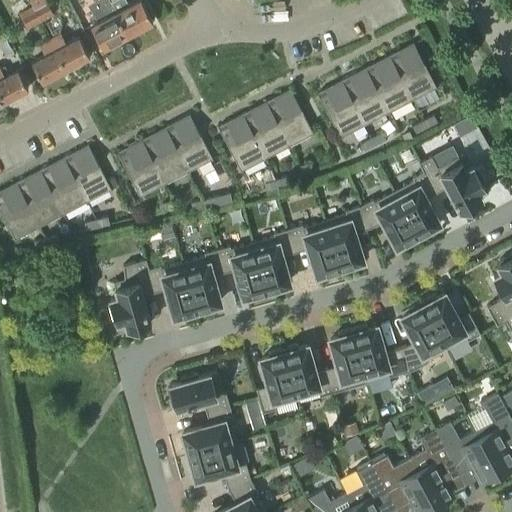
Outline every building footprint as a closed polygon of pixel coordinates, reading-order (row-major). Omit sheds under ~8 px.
[(32,6),(28,0),(23,0),(14,5),(28,29),(40,23),(32,6)] [(45,0),(28,0),(32,6),(40,23),(54,16),(45,0)] [(94,0),(87,4),(96,21),(89,25),(101,48),(125,35),(109,4),(106,0),(94,0)] [(138,0),(135,0),(128,4),(125,0),(112,0),(110,1),(109,0),(106,0),(109,4),(125,35),(150,21),(138,0)] [(87,55),(77,37),(75,38),(70,28),(58,35),(49,39),(64,68),(87,55)] [(49,39),(38,45),(33,48),(38,59),(30,63),(39,81),(64,68),(49,39)] [(390,56),(414,99),(435,88),(412,44),(390,56)] [(390,56),(366,68),(389,112),(414,99),(390,56)] [(0,97),(2,102),(28,88),(18,69),(4,76),(0,67),(0,97)] [(366,68),(342,81),(366,124),(389,112),(366,68)] [(338,138),(366,124),(342,81),(316,94),(338,138)] [(267,101),(289,145),(311,134),(289,90),(267,101)] [(267,101),(243,114),(265,157),(289,145),(267,101)] [(239,171),(265,157),(243,114),(216,127),(239,171)] [(433,114),(422,120),(427,128),(437,123),(433,114)] [(166,127),(188,170),(210,159),(188,115),(166,127)] [(427,128),(422,120),(412,126),(416,134),(427,128)] [(164,183),(188,170),(166,127),(142,139),(164,183)] [(382,131),(371,137),(375,145),(386,139),(382,131)] [(375,145),(371,137),(360,143),(364,151),(375,145)] [(138,197),(164,183),(142,139),(115,153),(138,197)] [(64,157),(86,201),(109,189),(86,145),(64,157)] [(431,155),(420,161),(436,191),(446,185),(460,210),(463,208),(464,211),(480,203),(478,200),(481,199),(477,191),(484,187),(483,184),(485,182),(477,167),(474,169),(473,166),(466,169),(458,155),(437,167),(431,155)] [(64,157),(40,169),(62,213),(86,201),(64,157)] [(414,179),(394,190),(419,236),(432,229),(430,226),(438,222),(425,197),(436,191),(420,161),(419,162),(424,171),(413,177),(414,179)] [(299,166),(301,174),(313,171),(311,162),(299,166)] [(40,169),(16,181),(39,225),(62,213),(40,169)] [(288,176),(276,179),(278,188),(290,184),(288,176)] [(278,188),(276,179),(264,183),(267,191),(278,188)] [(0,215),(12,239),(39,225),(16,181),(0,189),(0,215)] [(373,198),(361,204),(370,226),(371,226),(383,220),(396,244),(404,240),(405,243),(419,236),(394,190),(374,201),(373,198)] [(230,193),(210,198),(213,207),(232,202),(230,193)] [(213,207),(210,198),(191,202),(193,211),(213,207)] [(161,203),(163,211),(176,208),(174,200),(161,203)] [(346,212),(324,219),(341,269),(355,264),(354,261),(362,258),(354,232),(370,226),(361,204),(345,209),(346,212)] [(107,216),(96,219),(98,228),(110,225),(107,216)] [(98,228),(96,219),(84,222),(86,231),(98,228)] [(302,224),(288,228),(295,251),(309,247),(317,273),(325,270),(326,274),(341,269),(324,219),(302,226),(302,224)] [(164,237),(175,234),(172,222),(160,225),(164,237)] [(274,235),(252,241),(267,291),(281,287),(280,284),(289,282),(281,255),(295,251),(288,228),(273,232),(274,235)] [(57,235),(45,238),(47,247),(59,244),(57,235)] [(47,247),(45,238),(33,241),(36,249),(47,247)] [(235,268),(243,295),(251,292),(252,295),(267,291),(252,241),(230,247),(229,245),(217,248),(223,271),(235,268)] [(183,261),(197,311),(212,307),(211,304),(219,301),(212,275),(223,271),(217,248),(204,252),(205,254),(183,261)] [(487,306),(496,322),(511,313),(511,252),(499,260),(500,263),(497,265),(501,272),(493,276),(504,297),(487,306)] [(145,258),(123,264),(124,277),(113,281),(117,296),(109,298),(110,302),(107,303),(112,319),(115,318),(116,322),(124,320),(126,328),(130,327),(131,330),(147,325),(147,322),(150,321),(142,294),(154,291),(148,268),(145,258)] [(160,264),(148,268),(154,291),(166,288),(174,314),(182,312),(183,315),(197,311),(183,261),(161,267),(160,264)] [(434,294),(421,302),(446,348),(466,337),(468,340),(480,333),(468,312),(457,318),(444,293),(436,297),(434,294)] [(404,346),(413,369),(427,361),(426,359),(446,348),(421,302),(408,309),(410,312),(402,316),(415,340),(404,346)] [(511,313),(496,322),(497,325),(506,320),(511,331),(511,313)] [(364,372),(366,379),(388,373),(389,376),(413,369),(404,346),(383,352),(376,325),(367,328),(366,324),(352,329),(364,372)] [(338,365),(326,368),(332,391),(332,392),(345,388),(342,378),(364,372),(352,329),(337,333),(338,336),(330,338),(338,365)] [(297,344),(283,348),(297,399),(319,393),(320,395),(332,391),(326,368),(314,372),(306,345),(298,347),(297,344)] [(275,405),(297,399),(283,348),(268,352),(269,356),(261,358),(268,385),(256,388),(259,399),(262,411),(276,408),(275,405)] [(175,406),(176,408),(203,400),(206,412),(229,405),(226,393),(223,393),(216,371),(198,376),(197,373),(180,378),(181,381),(169,384),(170,388),(167,388),(172,405),(175,404),(175,406)] [(429,385),(415,393),(421,404),(435,397),(429,385)] [(511,390),(500,397),(505,407),(511,403),(511,390)] [(492,420),(475,429),(498,471),(501,470),(503,473),(511,468),(511,454),(508,447),(511,444),(511,419),(505,407),(500,397),(497,392),(481,401),(492,420)] [(259,399),(247,402),(250,415),(262,411),(259,399)] [(184,447),(186,455),(236,441),(230,419),(233,418),(229,405),(206,412),(209,424),(182,431),(185,440),(182,441),(184,447)] [(396,417),(389,420),(393,427),(396,425),(397,419),(396,417)] [(356,421),(344,425),(347,435),(359,432),(356,421)] [(453,426),(438,435),(459,474),(472,466),(480,481),(484,479),(485,482),(497,476),(495,473),(498,471),(475,429),(459,438),(453,426)] [(429,454),(412,463),(435,505),(438,503),(440,507),(451,501),(449,497),(453,496),(445,481),(459,474),(438,435),(422,443),(429,454)] [(311,449),(309,440),(302,441),(304,451),(311,449)] [(193,469),(195,477),(222,469),(228,487),(250,478),(245,462),(243,463),(236,441),(186,455),(190,470),(193,469)] [(390,460),(375,469),(396,508),(409,500),(415,511),(430,511),(434,510),(432,507),(435,505),(412,463),(396,472),(390,460)] [(365,488),(349,497),(357,511),(387,511),(396,508),(375,469),(359,477),(365,488)] [(236,503),(218,511),(265,511),(255,493),(258,492),(250,478),(228,487),(236,503)] [(357,511),(349,497),(333,506),(326,494),(311,503),(315,511),(357,511)]
